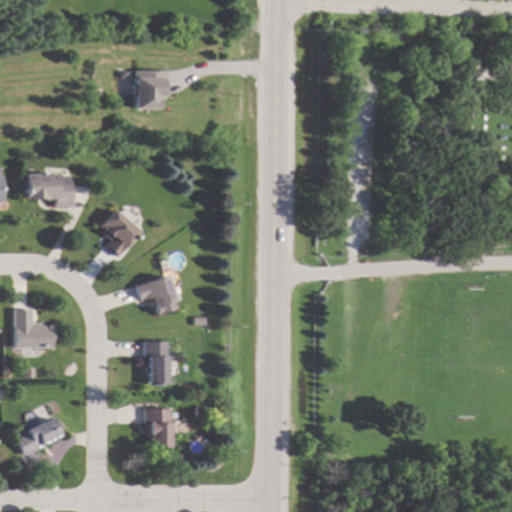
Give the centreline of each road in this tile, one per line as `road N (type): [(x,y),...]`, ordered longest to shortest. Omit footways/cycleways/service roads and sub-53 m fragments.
road 1 (secondary): [(275,0),(270,511)]
road 2 (residential): [(0,267),(46,267),(78,283),(98,311),(98,503)]
road 3 (residential): [(271,504),(0,502)]
